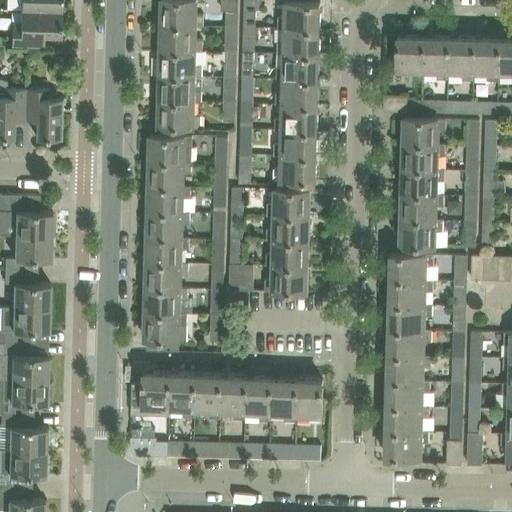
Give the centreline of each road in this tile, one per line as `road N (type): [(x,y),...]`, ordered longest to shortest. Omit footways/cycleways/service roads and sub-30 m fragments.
road 1 (residential): [(352,482),(364,0)]
road 2 (tertiary): [(104,477),(112,171)]
road 3 (residential): [(104,477),(352,482)]
road 4 (tertiary): [(112,171),(117,0)]
road 5 (residential): [(352,482),(511,485)]
